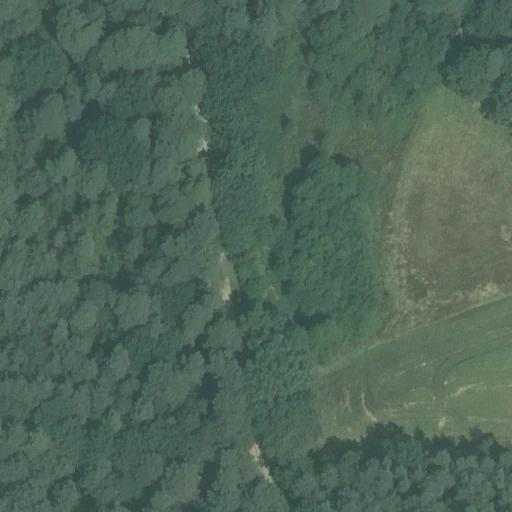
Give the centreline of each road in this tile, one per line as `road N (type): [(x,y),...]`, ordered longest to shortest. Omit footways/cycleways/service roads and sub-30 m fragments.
road 1 (track): [(189,0),(216,258),(269,511)]
road 2 (track): [(259,464),(511,447)]
